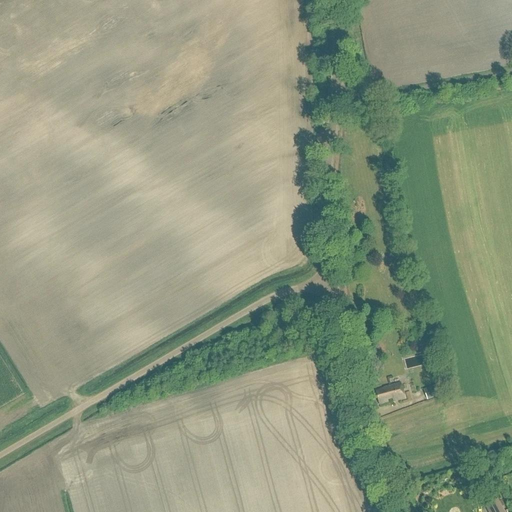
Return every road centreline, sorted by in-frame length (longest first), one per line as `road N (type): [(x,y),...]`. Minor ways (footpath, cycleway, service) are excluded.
road 1 (unclassified): [(0,455),(276,294),(330,280)]
road 2 (tertiary): [(330,280),(325,200),(337,0)]
road 3 (tertiary): [(398,511),(362,436),(330,280)]
